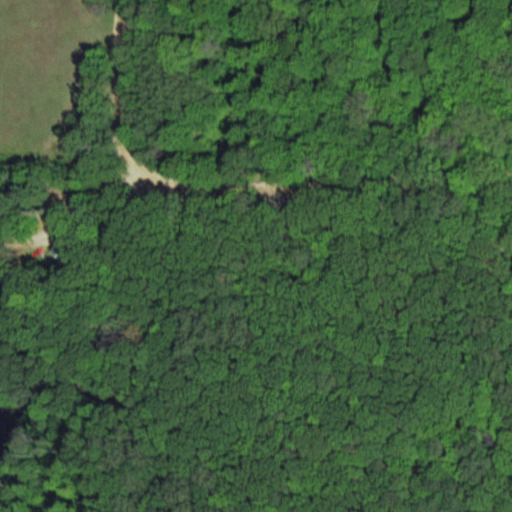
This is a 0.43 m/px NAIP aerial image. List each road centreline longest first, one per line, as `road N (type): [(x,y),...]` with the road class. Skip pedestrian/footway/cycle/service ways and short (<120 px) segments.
road 1 (residential): [(139,168),(167,180),(278,190),(511,185)]
road 2 (residential): [(139,168),(131,141),(128,0)]
